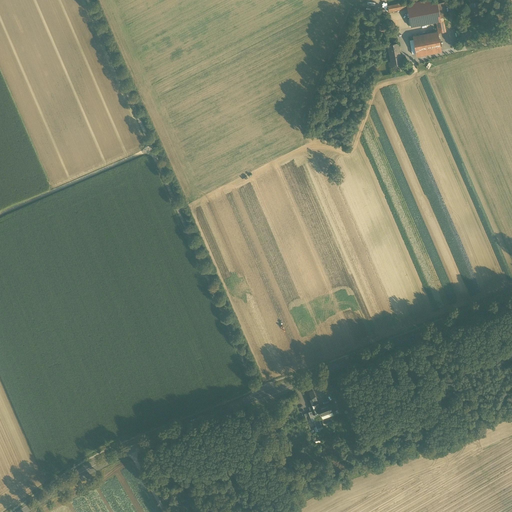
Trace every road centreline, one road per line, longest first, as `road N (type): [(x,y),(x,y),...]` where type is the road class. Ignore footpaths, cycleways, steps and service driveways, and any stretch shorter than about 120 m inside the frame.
road 1 (secondary): [(23,511),(192,422),(511,299)]
road 2 (track): [(87,0),(258,397)]
road 3 (track): [(282,511),(511,417)]
road 4 (track): [(151,148),(0,213)]
